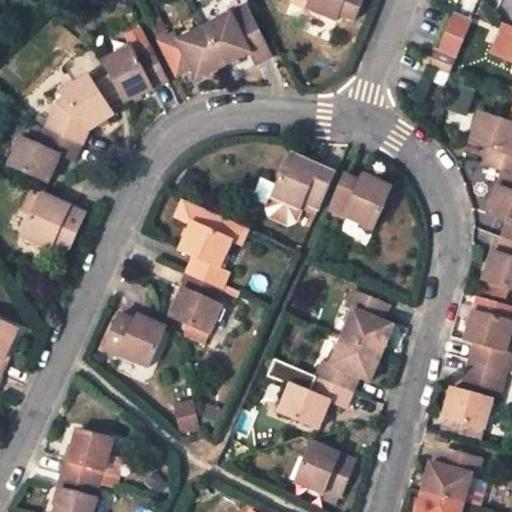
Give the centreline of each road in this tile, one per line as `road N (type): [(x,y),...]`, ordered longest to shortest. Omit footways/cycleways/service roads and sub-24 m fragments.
road 1 (residential): [(0,479),(77,326),(139,176),(173,136),(226,107),(349,115)]
road 2 (residential): [(349,115),(398,131),(429,158),(454,202),(458,254),(384,511)]
road 3 (residential): [(349,115),(402,0)]
